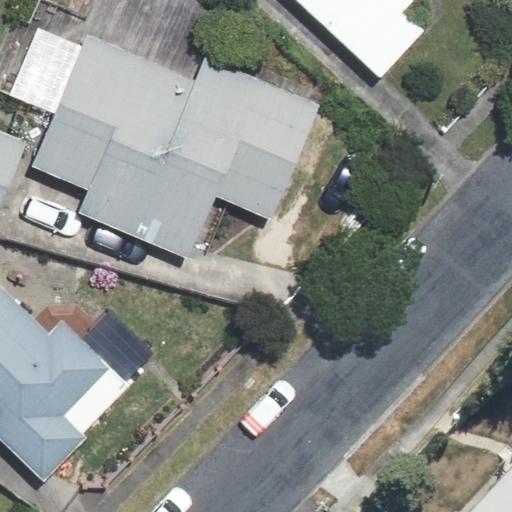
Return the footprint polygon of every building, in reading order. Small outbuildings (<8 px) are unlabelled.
[(313,0),(366,51),(415,0),(313,0)] [(183,66),(82,22),(20,161),(241,259),(319,82),(199,29),(183,66)] [(0,155),(11,123),(0,119),(0,155)] [(0,448),(18,469),(117,380),(49,305),(29,324),(0,291),(0,448)] [(511,511),(511,454),(457,511),(511,511)]
